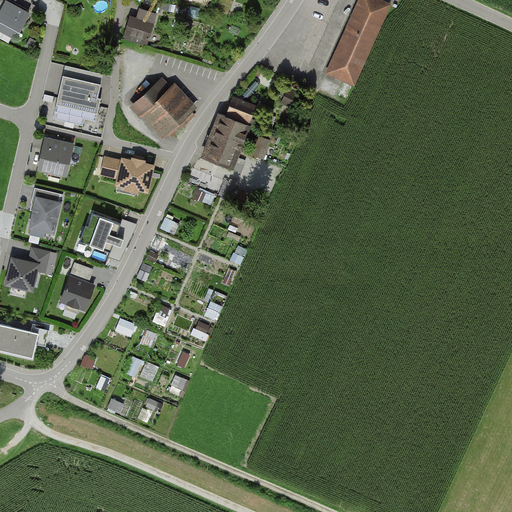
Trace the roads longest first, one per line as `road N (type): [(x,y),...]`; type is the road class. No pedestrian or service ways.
road 1 (residential): [(45,383),(100,321),(192,140),(294,0)]
road 2 (track): [(330,511),(45,383)]
road 3 (track): [(18,407),(54,436),(244,511)]
road 4 (residential): [(41,0),(56,8),(30,121)]
